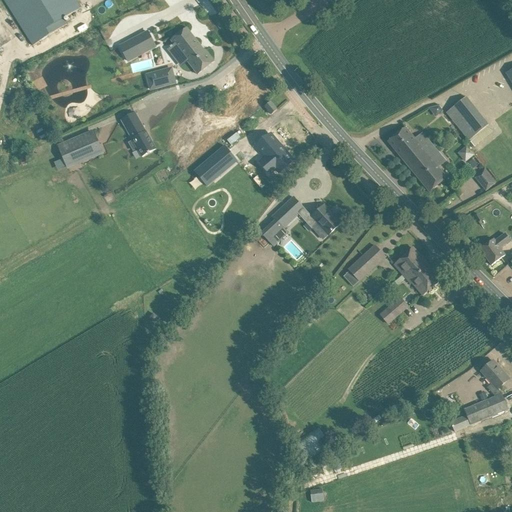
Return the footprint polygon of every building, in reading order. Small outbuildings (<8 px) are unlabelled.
[(4,0),(33,45),(67,24),(63,18),(81,8),(76,0),(4,0)] [(187,28),(171,40),(174,44),(188,61),(198,75),(215,62),(212,59),(205,50),(204,51),(187,28)] [(157,47),(149,31),(120,46),(128,62),(157,47)] [(176,83),(172,68),(147,75),(151,90),(176,83)] [(219,93),(215,87),(206,93),(210,99),(219,93)] [(447,114),(444,116),(448,122),(452,119),(469,142),(489,126),(466,97),(447,113),(447,114)] [(271,102),(267,105),(265,107),(272,115),(277,110),(271,102)] [(434,117),(442,110),(436,103),(428,110),(434,117)] [(155,149),(135,113),(122,121),(132,139),(127,141),(133,151),(137,148),(142,157),(155,149)] [(416,139),(406,127),(389,142),(410,167),(434,147),(423,134),(416,139)] [(94,129),(58,145),(66,163),(102,147),(94,129)] [(271,135),(257,146),(267,158),(261,163),(270,174),(276,169),(279,173),(293,161),(271,135)] [(457,153),(465,162),(474,154),(466,145),(457,153)] [(225,146),(194,171),(207,187),(238,161),(225,146)] [(434,147),(410,167),(430,192),(447,178),(438,167),(445,161),(434,147)] [(467,164),(477,175),(483,169),(473,159),(467,164)] [(474,178),(485,191),(495,182),(484,170),(474,178)] [(287,204),(272,218),(275,220),(283,229),(284,229),(290,223),(298,215),(311,228),(316,224),(328,236),(334,230),(341,223),(334,216),(333,216),(324,207),(325,206),(320,210),(312,217),(294,198),(287,204)] [(480,250),(492,266),(506,255),(501,249),(511,241),(505,234),(496,240),(495,239),(480,250)] [(349,270),(360,282),(386,258),(375,246),(349,270)] [(406,255),(394,266),(402,275),(410,284),(411,282),(422,296),(433,287),(440,280),(422,259),(413,249),(409,252),(406,255)] [(380,315),(388,325),(408,308),(400,298),(380,315)] [(307,329),(315,319),(323,308),(316,303),(308,314),(301,323),(307,329)] [(153,314),(150,318),(154,322),(158,318),(153,314)] [(479,427),(482,425),(481,421),(508,410),(502,394),(498,389),(509,379),(494,361),(482,372),(492,383),(487,388),(495,397),(488,400),(483,402),(465,410),(467,415),(451,422),(455,432),(477,423),(479,427)] [(485,393),(480,395),(483,402),(488,400),(485,393)] [(330,446),(319,427),(294,442),(305,461),(330,446)] [(324,501),(322,489),(311,490),(312,502),(324,501)]
